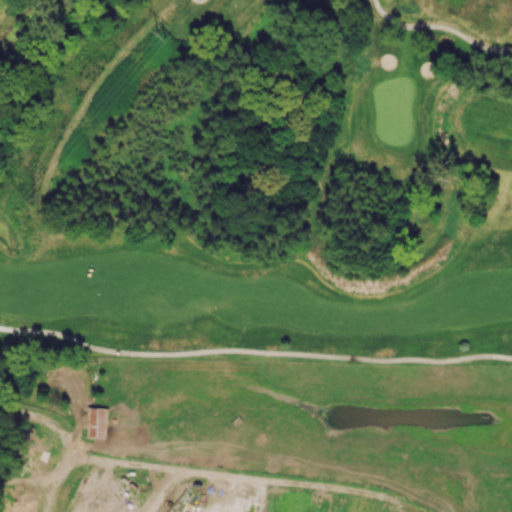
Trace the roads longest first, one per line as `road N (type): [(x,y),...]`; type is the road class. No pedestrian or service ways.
road 1 (track): [(0,328),(50,332),(112,352),(511,358)]
road 2 (track): [(511,50),(493,50),(445,27),(402,27),(374,0)]
